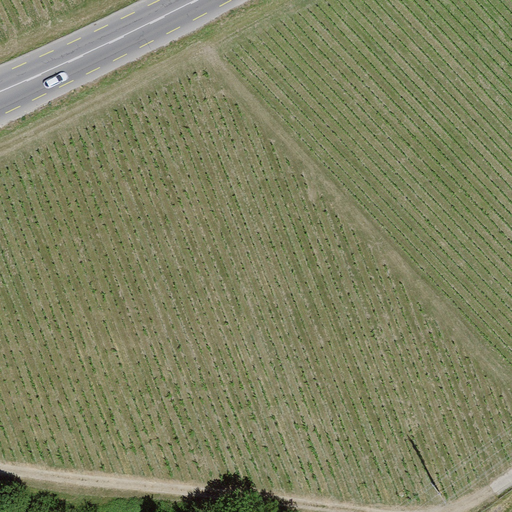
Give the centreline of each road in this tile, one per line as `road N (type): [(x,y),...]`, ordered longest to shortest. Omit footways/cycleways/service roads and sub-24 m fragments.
road 1 (track): [(365,511),(0,469)]
road 2 (secondary): [(0,95),(198,0)]
